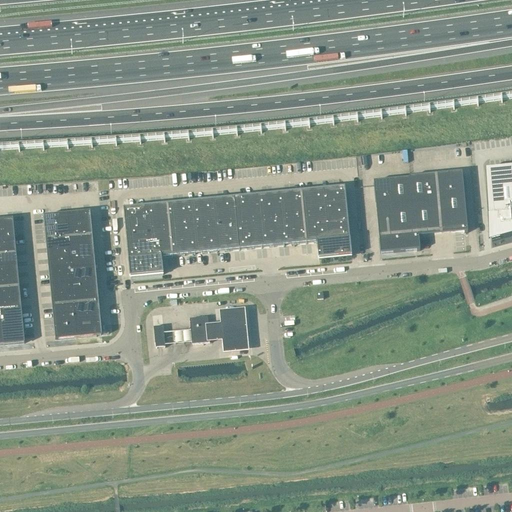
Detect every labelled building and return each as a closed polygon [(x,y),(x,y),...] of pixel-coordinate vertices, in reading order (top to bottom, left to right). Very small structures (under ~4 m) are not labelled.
[(511,168),(485,171),(491,242),(511,236),(511,168)] [(409,180),(373,184),(373,187),(374,187),(376,202),(385,201),(389,237),(379,238),(381,255),(416,251),(416,252),(420,252),(418,235),(463,231),(464,234),(467,234),(462,174),(409,179),(409,180)] [(348,226),(346,204),(344,189),(323,191),(312,192),(301,194),(290,195),(278,196),(267,197),(256,198),(245,199),(234,200),(223,201),(212,202),(200,203),(189,204),(178,205),(167,206),(156,207),(145,209),(123,211),(125,225),(126,236),(127,248),(130,279),(163,276),(161,259),(172,258),(183,257),(194,256),(205,255),(217,254),(228,252),(239,251),(250,250),(261,249),(272,248),(283,247),(295,246),(306,245),(317,244),(318,261),(351,258),(348,226)] [(96,282),(95,271),(94,260),(93,249),(92,238),(90,215),(78,216),(67,217),(55,218),(43,219),(46,243),(47,253),(48,264),(49,275),(50,286),(51,297),(52,308),(53,319),(55,342),(76,340),(101,337),(99,315),(98,304),(97,293),(96,282)] [(17,267),(16,256),(15,245),(13,222),(1,223),(0,223),(0,346),(3,347),(24,345),(23,333),(21,311),(20,300),(19,289),(18,278),(17,267)] [(209,343),(222,342),(223,352),(223,355),(248,353),(248,350),(244,311),(219,313),(220,326),(208,327),(209,343)] [(208,327),(207,319),(189,321),(190,332),(191,344),(192,346),(209,344),(209,343),(207,344),(206,327),(208,327)] [(163,335),(163,328),(153,329),(155,350),(165,349),(165,347),(163,335)] [(191,344),(190,332),(163,335),(165,347),(191,344)]
